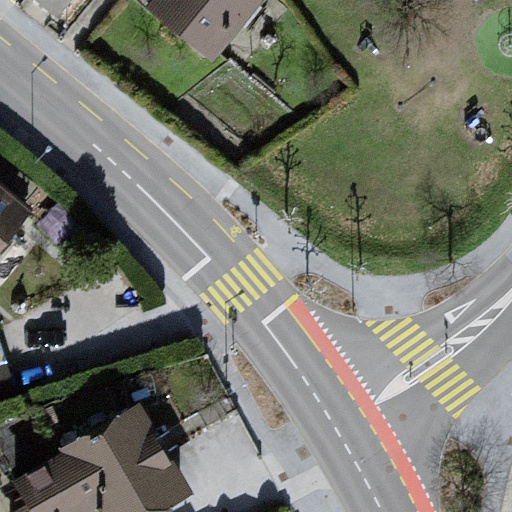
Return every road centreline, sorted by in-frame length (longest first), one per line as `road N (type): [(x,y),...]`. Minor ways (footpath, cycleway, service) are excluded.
road 1 (residential): [(0,64),(181,225),(237,287),(334,426)]
road 2 (residential): [(334,426),(511,296)]
